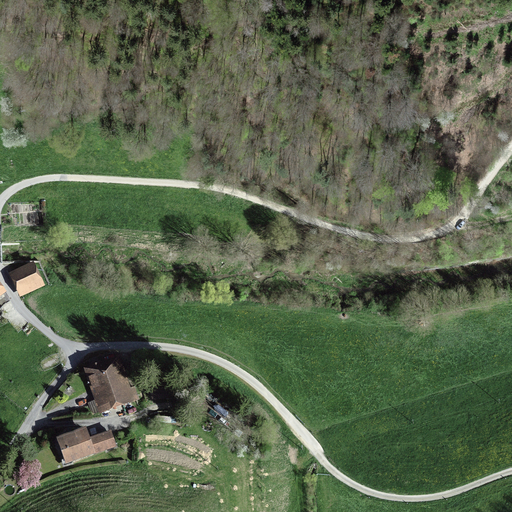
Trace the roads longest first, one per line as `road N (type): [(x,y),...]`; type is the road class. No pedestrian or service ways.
road 1 (track): [(511,147),(463,215),(430,233),(397,237),(328,225),(226,189),(58,177)]
road 2 (unclassified): [(322,460),(258,384),(212,357),(152,345),(81,348)]
road 3 (track): [(511,470),(432,497),(403,498),(362,488),(322,460)]
road 4 (unclassified): [(81,348),(0,462)]
